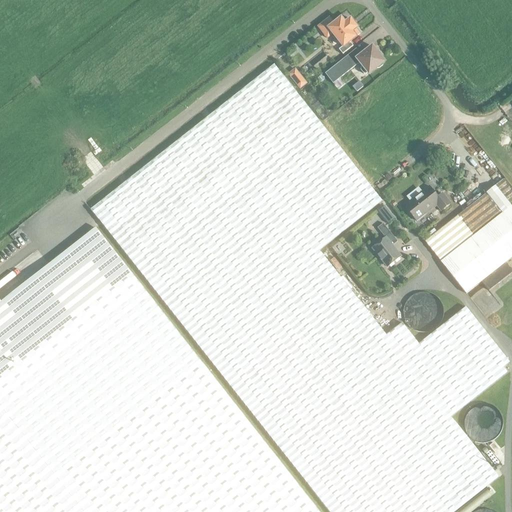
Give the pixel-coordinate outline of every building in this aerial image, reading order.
[(334,24),(332,21),(323,28),(330,37),(333,34),(343,47),(339,50),(343,55),(353,46),(350,42),(360,34),(356,29),(358,28),(351,19),(345,24),(341,18),(334,24)] [(369,75),(377,69),(379,69),(383,66),(384,63),(385,62),(373,47),(362,55),(356,49),(342,60),(350,70),(360,63),(363,67),(361,68),(361,71),(364,74),(366,75),(368,73),(369,75)] [(456,511),(499,479),(451,418),(507,374),(503,369),(510,364),(466,308),(419,345),(402,324),(386,336),(319,251),(382,201),(322,126),(274,65),(91,210),(139,271),(329,511),(456,511)] [(331,80),(333,79),(334,81),(341,77),(335,67),(326,72),(331,80)] [(289,75),(300,89),(307,84),(295,70),(289,75)] [(322,75),(317,78),(321,83),(325,79),(322,75)] [(318,102),(312,107),(315,111),(321,106),(318,102)] [(511,258),(511,191),(503,180),(425,242),(466,295),(481,282),(488,292),(511,273),(511,271),(506,264),(511,258)] [(425,215),(436,206),(441,212),(450,205),(442,194),(437,198),(432,192),(433,192),(429,186),(422,191),(422,192),(405,206),(416,222),(425,215)] [(386,207),(379,213),(382,217),(385,221),(393,216),(389,212),(386,207)] [(385,238),(372,249),(387,268),(401,257),(392,246),(397,242),(383,224),(377,228),(385,238)] [(319,511),(96,228),(1,303),(0,300),(0,511),(319,511)] [(493,444),(489,447),(495,454),(499,451),(493,444)]
